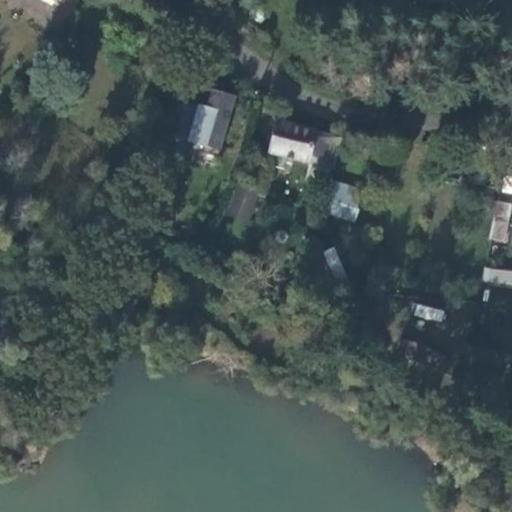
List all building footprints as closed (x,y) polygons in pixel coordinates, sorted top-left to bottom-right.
[(199,143),(214,148),(230,99),(214,94),(199,143)] [(336,168),(342,138),(276,122),(270,154),(336,168)] [(356,218),(360,185),(330,182),(326,214),(356,218)] [(224,212),(245,223),(259,196),(238,185),(224,212)] [(511,202),(493,201),(489,241),(507,242),(511,202)] [(82,261),(107,274),(134,220),(109,206),(82,261)]
